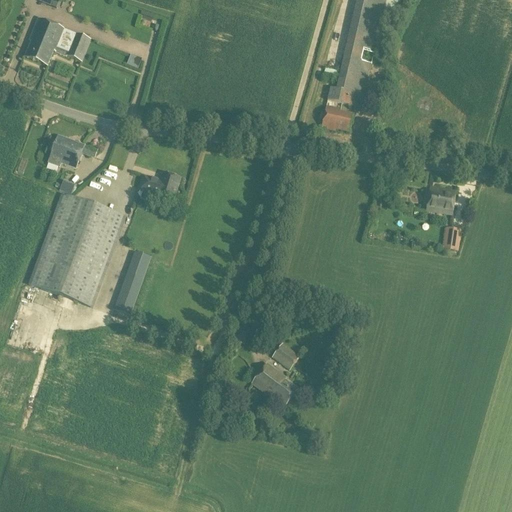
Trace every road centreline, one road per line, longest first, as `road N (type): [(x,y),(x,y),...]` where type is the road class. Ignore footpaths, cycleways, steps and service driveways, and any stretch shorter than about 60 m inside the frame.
road 1 (unclassified): [(511,180),(148,135),(0,86)]
road 2 (track): [(285,150),(328,0)]
